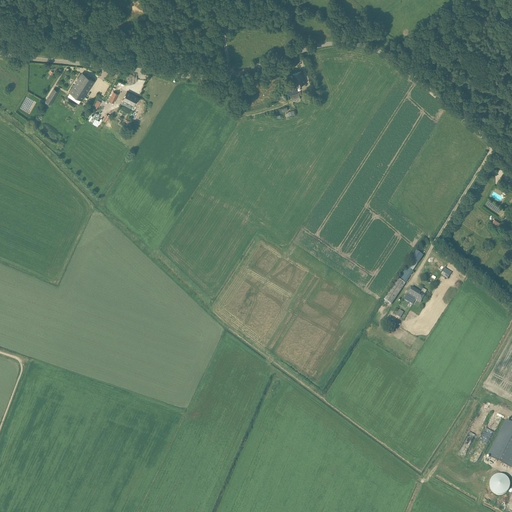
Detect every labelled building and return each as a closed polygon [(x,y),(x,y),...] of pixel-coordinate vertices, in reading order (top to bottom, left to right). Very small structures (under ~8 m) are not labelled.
[(305,83),(301,71),(292,74),(297,86),(305,83)] [(82,100),(94,82),(94,81),(82,73),(69,92),(82,100)] [(298,92),(296,86),(287,89),(289,95),(298,92)] [(53,89),(45,102),(50,105),(56,95),(58,92),(53,89)] [(127,91),(123,99),(134,105),(138,97),(127,91)] [(113,92),(109,101),(114,103),(118,94),(113,92)] [(97,99),(93,106),(98,108),(102,101),(97,99)] [(511,177),(505,173),(501,179),(503,180),(502,181),(506,183),(508,180),(511,177)] [(417,251),(411,260),(417,264),(423,256),(417,251)] [(413,271),(407,268),(389,295),(385,301),(392,305),(395,300),(400,293),(402,289),(413,271)] [(420,302),(425,294),(412,287),(405,299),(413,304),(416,299),(420,302)] [(511,468),(511,466),(511,422),(506,419),(487,456),(511,468)] [(504,494),(505,494),(506,493),(507,492),(508,491),(509,490),(509,489),(510,488),(510,486),(510,485),(510,484),(510,482),(509,481),(509,480),(508,479),(507,478),(506,477),(505,476),(504,476),(503,475),(501,475),(500,475),(499,475),(497,475),(496,475),(495,476),(494,476),(493,477),(492,478),(491,479),(490,480),(490,482),(490,483),(489,484),(489,486),(490,487),(490,488),(490,489),(491,491),(492,492),(493,493),(494,493),(495,494),(496,495),(497,495),(499,495),(500,495),(501,495),(503,495),(504,494)]
